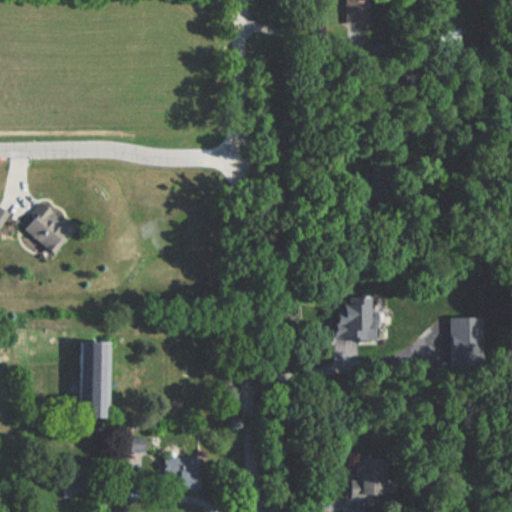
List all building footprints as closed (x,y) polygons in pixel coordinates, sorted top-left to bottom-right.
[(18,230),(52,250),(68,223),(34,202),(18,230)] [(367,338),(367,298),(330,298),(330,338),(367,338)] [(458,340),(470,323),(459,316),(448,334),(458,340)] [(104,416),(104,340),(74,340),(74,416),(104,416)] [(194,489),(195,456),(160,456),(159,478),(168,478),(168,489),(194,489)] [(351,458),(351,474),(345,474),(346,497),(393,496),(392,458),(351,458)]
